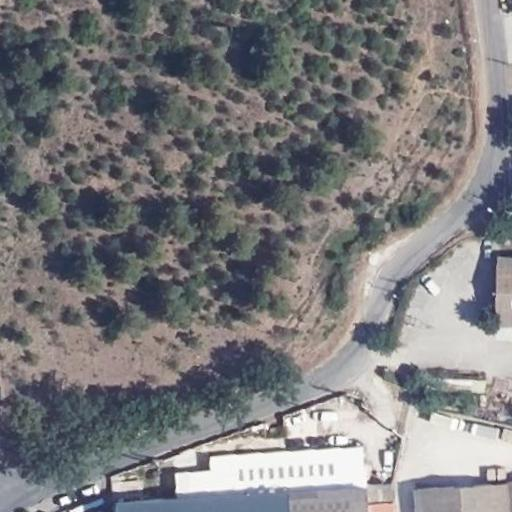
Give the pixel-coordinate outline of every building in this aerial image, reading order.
[(511,256),(493,256),(494,320),(511,320),(511,256)] [(273,453),(301,451),(300,429),(271,431),(273,453)] [(382,501),(381,484),(351,486),(347,447),(301,451),(273,453),(202,459),(202,469),(203,501),(163,503),(105,505),(105,511),(351,511),(351,504),(382,501)] [(161,473),(163,503),(203,501),(202,469),(161,473)] [(511,511),(511,491),(407,499),(407,511),(511,511)] [(351,511),(382,511),(382,501),(351,504),(351,511)]
